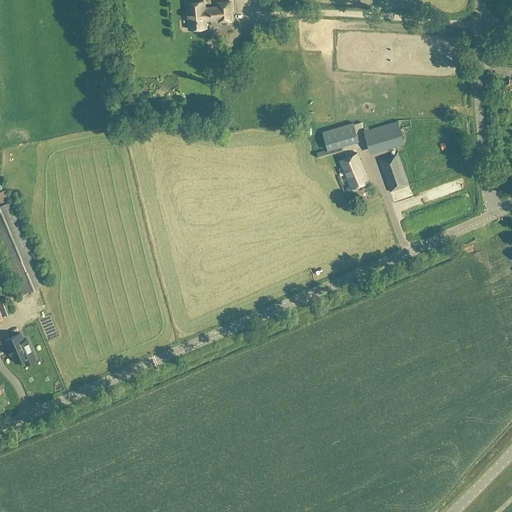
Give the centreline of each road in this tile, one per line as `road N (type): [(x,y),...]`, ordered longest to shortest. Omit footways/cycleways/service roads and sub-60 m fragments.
road 1 (unclassified): [(0,428),(495,212)]
road 2 (unclassified): [(495,212),(481,165),(479,21)]
